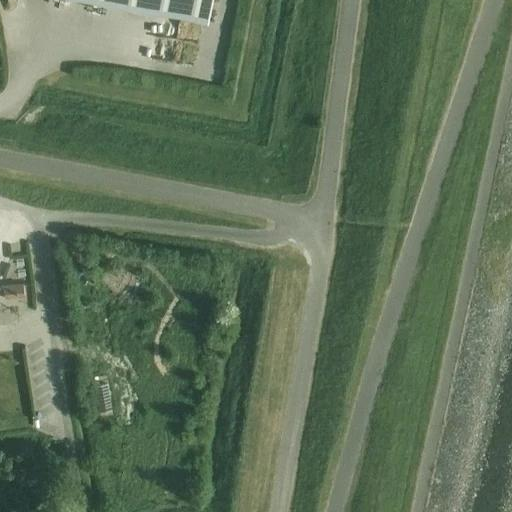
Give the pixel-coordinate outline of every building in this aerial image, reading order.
[(211,0),(88,0),(207,22),(211,0)] [(0,265),(0,278),(13,277),(12,265),(0,265)] [(5,300),(26,297),(24,283),(3,286),(5,300)] [(96,356),(85,360),(91,382),(103,379),(96,356)] [(24,385),(0,389),(0,394),(4,413),(29,408),(24,385)]
